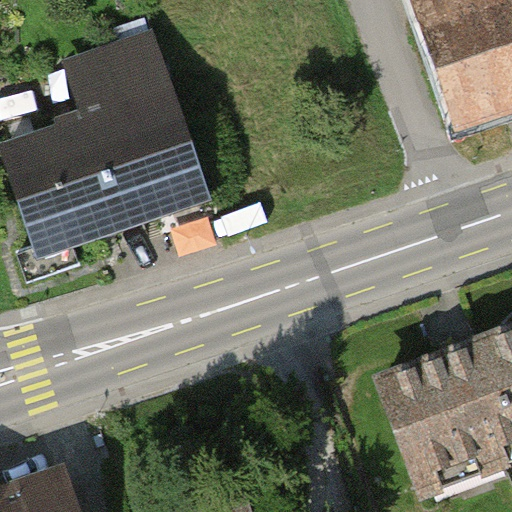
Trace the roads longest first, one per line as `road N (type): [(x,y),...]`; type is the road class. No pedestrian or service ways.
road 1 (primary): [(464,229),(0,378)]
road 2 (residential): [(464,229),(372,0)]
